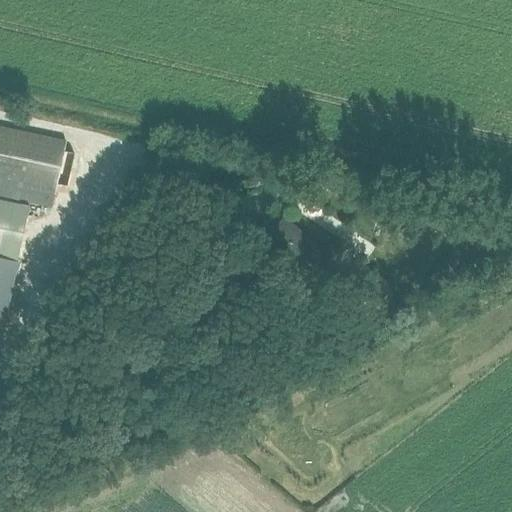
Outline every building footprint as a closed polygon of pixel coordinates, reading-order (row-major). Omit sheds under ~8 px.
[(65,144),(0,129),(0,196),(51,208),(56,186),(68,188),(75,156),(63,154),(65,144)] [(0,200),(0,258),(21,263),(33,208),(0,200)] [(205,218),(182,246),(202,262),(225,234),(205,218)] [(266,241),(281,254),(334,300),(354,277),(285,218),(266,241)] [(0,258),(0,353),(21,263),(0,258)] [(362,286),(380,302),(392,288),(374,272),(362,286)] [(116,346),(106,358),(98,370),(107,377),(116,366),(126,354),(116,346)]
